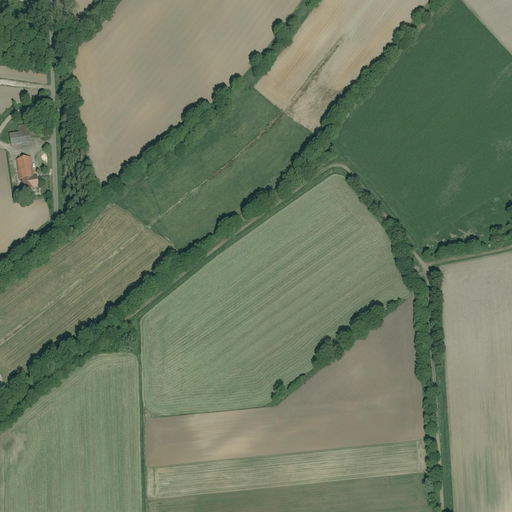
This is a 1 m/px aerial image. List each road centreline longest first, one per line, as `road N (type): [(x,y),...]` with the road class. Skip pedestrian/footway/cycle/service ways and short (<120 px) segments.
road 1 (track): [(0,425),(50,374),(320,166),(338,161),(425,268),(439,511)]
road 2 (unclassified): [(54,108),(49,234),(0,284)]
